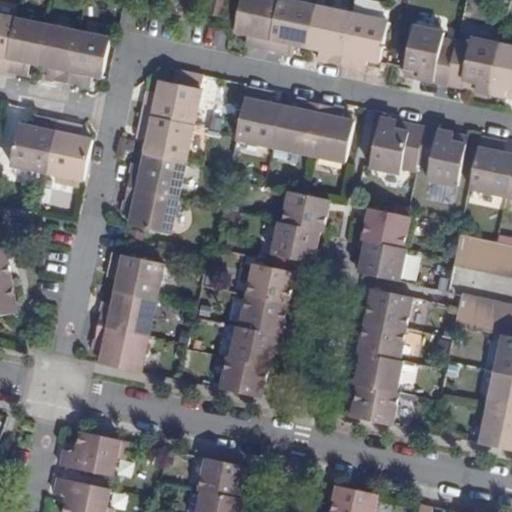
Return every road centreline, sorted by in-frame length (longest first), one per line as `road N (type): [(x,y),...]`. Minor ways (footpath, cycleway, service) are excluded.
road 1 (residential): [(511,124),(135,45),(119,109)]
road 2 (residential): [(119,109),(54,396)]
road 3 (residential): [(54,396),(298,445)]
road 4 (residential): [(298,445),(349,233)]
road 5 (residential): [(298,445),(511,489)]
road 6 (residential): [(0,84),(119,109)]
